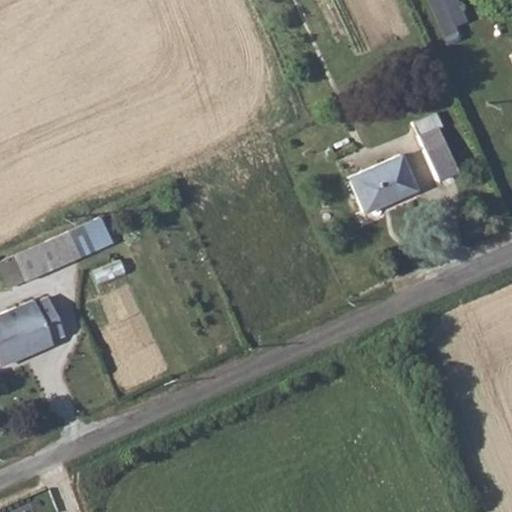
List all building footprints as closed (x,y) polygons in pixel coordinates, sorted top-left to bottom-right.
[(456,0),(427,0),(440,35),(466,25),(456,0)] [(458,173),(447,148),(435,153),(447,178),(458,173)] [(416,191),(401,157),(354,180),(368,212),(416,191)] [(21,278),(53,264),(79,254),(68,229),(9,254),(15,266),(21,278)] [(33,303),(28,296),(0,309),(0,368),(51,347),(48,339),(64,332),(49,297),(33,303)]
